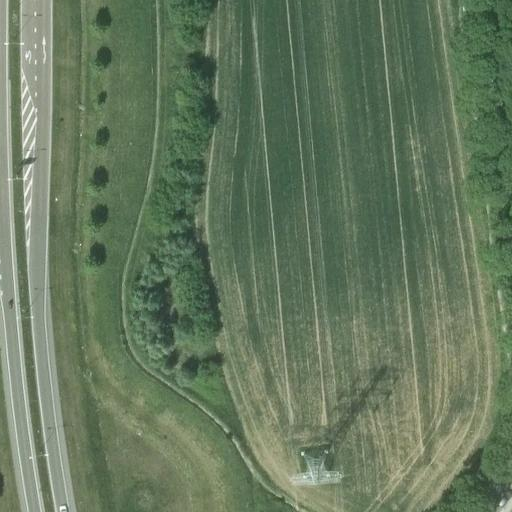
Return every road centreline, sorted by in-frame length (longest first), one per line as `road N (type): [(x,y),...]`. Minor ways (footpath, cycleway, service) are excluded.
road 1 (primary): [(65,511),(41,327),(35,0)]
road 2 (primary): [(0,122),(10,326),(34,511)]
